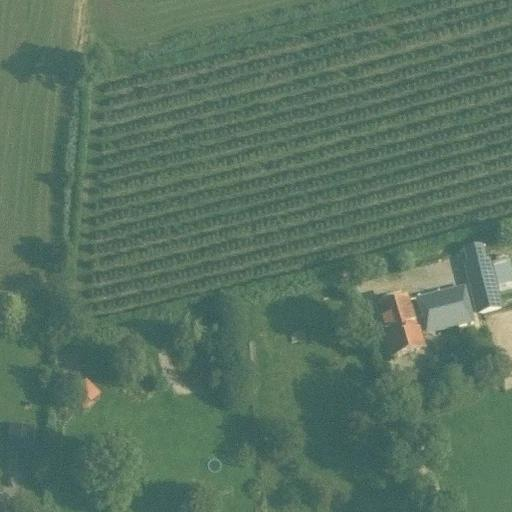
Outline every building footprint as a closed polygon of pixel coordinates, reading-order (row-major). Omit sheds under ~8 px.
[(488,265),(487,261),(484,262),(481,251),(462,256),(465,267),(462,268),(471,305),(474,317),(500,310),(496,297),(511,292),(511,280),(507,261),(488,265)] [(414,302),(423,339),(472,326),(463,289),(414,302)] [(415,333),(406,304),(377,313),(391,360),(422,351),(416,333),(415,333)] [(86,379),(68,395),(83,411),(101,395),(86,379)] [(34,452),(35,427),(6,425),(5,451),(34,452)]
